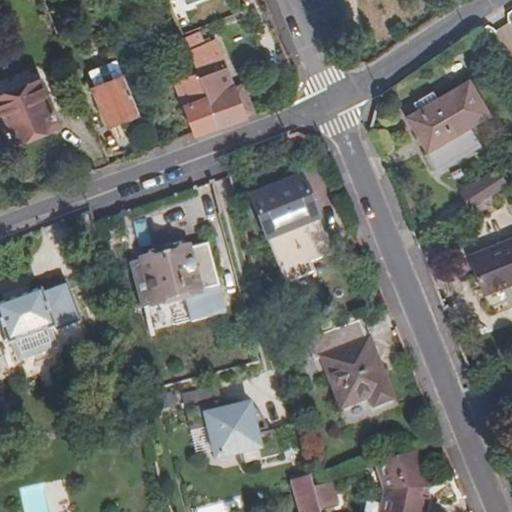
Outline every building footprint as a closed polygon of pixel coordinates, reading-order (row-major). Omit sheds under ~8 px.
[(182,36),(198,78),(218,128),(256,114),(244,84),(231,89),(212,41),(202,43),(197,30),(182,36)] [(44,76),(0,94),(0,111),(12,143),(63,124),(44,76)] [(124,77),(94,89),(108,125),(138,114),(124,77)] [(176,86),(195,137),(218,128),(198,78),(176,86)] [(490,122),(470,87),(407,124),(428,158),(490,122)] [(471,213),(507,189),(497,174),(460,197),(471,213)] [(333,259),(303,177),(252,197),(283,287),(314,276),(311,267),(333,259)] [(230,178),(212,184),(221,215),(239,210),(230,178)] [(412,231),(418,247),(429,240),(423,226),(412,231)] [(511,287),(511,244),(472,260),(486,297),(511,287)] [(189,251),(189,250),(143,263),(144,268),(132,271),(141,311),(200,296),(199,293),(217,289),(207,247),(189,251)] [(59,357),(89,347),(69,285),(44,293),(44,291),(0,304),(0,322),(13,365),(14,365),(16,370),(24,368),(59,357)] [(361,321),(308,342),(316,362),(324,359),(344,409),(373,398),(377,408),(396,400),(372,339),(369,340),(361,321)] [(64,372),(59,357),(24,368),(29,383),(64,372)] [(183,395),(191,431),(209,427),(216,457),(243,451),(245,462),(279,455),(273,431),(256,435),(249,405),(240,408),(238,401),(220,402),(216,387),(183,395)] [(381,511),(425,511),(430,493),(430,488),(423,469),(427,467),(420,450),(377,465),(386,486),(381,511)] [(157,497),(168,496),(162,478),(152,481),(157,497)] [(320,511),(312,479),(293,485),(300,511),(320,511)] [(324,509),(341,503),(333,481),(316,487),(324,509)]
